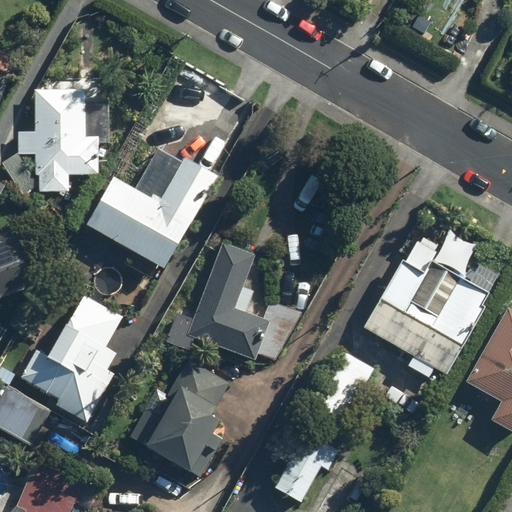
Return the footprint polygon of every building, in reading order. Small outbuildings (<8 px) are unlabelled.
[(0,109),(16,72),(2,67),(6,58),(0,55),(0,109)] [(37,89),(37,129),(18,129),(18,154),(37,154),(38,194),(74,193),(74,174),(105,174),(105,149),(114,149),(113,123),(90,123),(90,88),(37,89)] [(91,223),(138,248),(129,264),(162,283),(171,267),(222,175),(209,168),(199,162),(188,156),(185,162),(159,147),(139,184),(135,182),(119,173),(91,223)] [(0,197),(8,183),(0,178),(0,197)] [(15,228),(0,234),(0,302),(40,284),(15,228)] [(364,326),(414,355),(408,365),(432,379),(438,369),(451,377),(500,294),(470,276),(486,250),(451,230),(440,249),(417,236),(364,326)] [(269,300),(263,316),(253,313),(261,289),(242,283),(251,256),(220,245),(198,310),(183,305),(171,342),(206,353),(209,344),(264,362),(265,358),(279,363),(297,309),(269,300)] [(90,421),(127,355),(110,346),(126,317),(63,281),(10,376),(90,421)] [(511,307),(467,382),(499,402),(490,416),(511,428),(511,307)] [(0,351),(12,327),(0,321),(0,351)] [(379,364),(342,346),(314,407),(351,424),(379,364)] [(214,450),(222,456),(234,440),(223,432),(230,422),(219,414),(239,387),(193,353),(130,439),(190,483),(214,450)] [(54,408),(10,385),(0,404),(0,427),(34,446),(54,408)] [(273,490),(305,504),(321,468),(333,474),(344,449),(300,429),(273,490)] [(72,511),(78,499),(25,479),(16,503),(28,508),(26,511),(72,511)]
